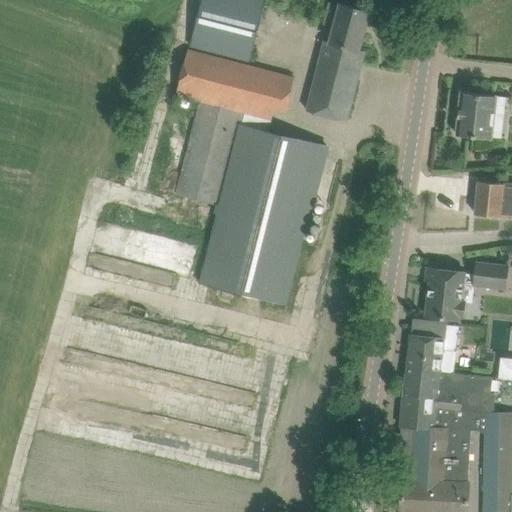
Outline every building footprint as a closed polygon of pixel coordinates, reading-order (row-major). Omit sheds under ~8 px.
[(202,0),(191,44),(213,49),(250,60),(257,30),(263,0),(202,0)] [(325,40),(305,115),(345,125),(365,51),(360,49),(370,11),(340,4),(330,41),(325,40)] [(178,93),(204,99),(244,109),(272,116),(275,104),(287,107),(295,77),(275,72),(190,49),(178,93)] [(457,134),(492,138),(495,110),(505,111),(506,97),(496,96),(496,95),(462,91),(457,134)] [(218,202),(221,203),(240,125),(244,109),(204,99),(178,193),(218,205),(218,202)] [(240,125),(221,203),(201,283),(267,299),(286,304),(325,146),(268,132),(240,125)] [(475,213),(495,216),(511,218),(511,184),(479,181),(475,213)] [(474,283),(474,285),(506,289),(508,266),(477,262),(475,274),(474,283)] [(431,268),(426,315),(446,318),(460,319),(461,315),(465,316),(466,302),(462,301),(464,282),(474,283),(475,274),(465,273),(465,271),(431,268)] [(411,334),(406,373),(440,377),(441,371),(450,372),(454,338),(446,338),(448,324),(425,321),(424,335),(412,334),(411,334)] [(511,362),(501,362),(499,378),(511,379),(511,362)] [(440,377),(406,373),(404,394),(401,426),(402,426),(399,477),(403,478),(400,511),(467,511),(469,481),(468,481),(471,429),(480,430),(480,432),(485,432),(511,433),(511,411),(495,411),(495,396),(494,396),(495,392),(491,392),(493,376),(450,372),(441,371),(440,377)] [(511,511),(511,444),(485,444),(484,511),(511,511)]
